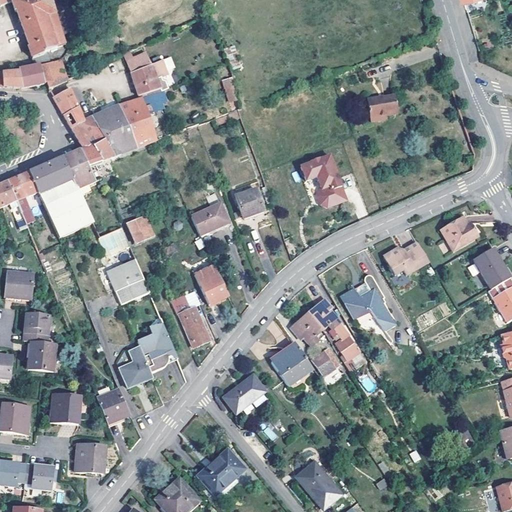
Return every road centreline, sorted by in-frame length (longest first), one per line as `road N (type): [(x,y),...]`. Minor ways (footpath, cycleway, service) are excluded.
road 1 (residential): [(195,387),(311,260),(485,175)]
road 2 (residential): [(195,387),(298,511)]
road 3 (residential): [(100,511),(195,387)]
road 4 (residential): [(0,100),(44,105),(57,134),(44,156),(0,176)]
